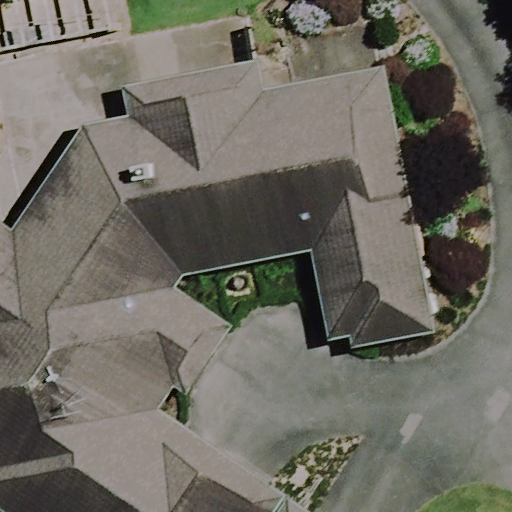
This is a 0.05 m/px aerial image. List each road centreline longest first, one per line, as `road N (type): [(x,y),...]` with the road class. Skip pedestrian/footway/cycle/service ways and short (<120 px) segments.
road 1 (unknown): [(340,0),(511,235)]
road 2 (unknown): [(511,368),(421,499)]
